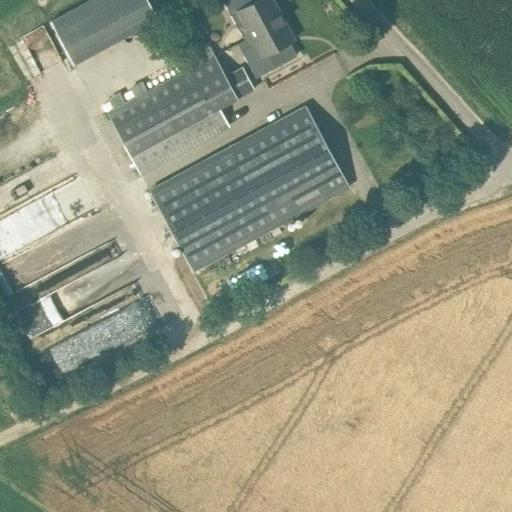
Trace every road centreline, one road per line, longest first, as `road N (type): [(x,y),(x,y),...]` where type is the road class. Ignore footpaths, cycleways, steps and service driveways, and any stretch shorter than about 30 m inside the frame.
road 1 (track): [(511,168),(0,442)]
road 2 (unclassified): [(511,162),(350,0)]
